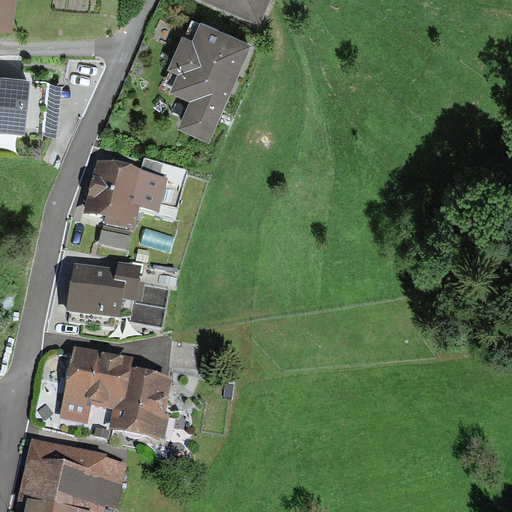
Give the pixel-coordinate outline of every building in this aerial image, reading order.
[(0,0),(0,19),(10,21),(12,0),(0,0)] [(201,0),(260,25),(270,0),(201,0)] [(200,24),(192,21),(185,38),(182,37),(168,70),(170,71),(164,84),(173,88),(170,93),(190,102),(178,130),(209,143),(251,45),(200,23),(200,24)] [(30,81),(0,78),(0,133),(25,136),(30,81)] [(61,86),(49,83),(43,136),(56,139),(61,86)] [(141,172),(98,161),(84,212),(106,217),(104,223),(134,231),(140,207),(160,212),(162,204),(178,208),(187,170),(144,159),(141,172)] [(132,232),(103,225),(99,244),(127,250),(132,232)] [(117,269),(75,262),(67,312),(70,312),(69,321),(114,328),(115,317),(120,318),(131,320),(131,323),(163,328),(169,290),(145,286),(145,282),(139,281),(141,265),(118,262),(117,269)] [(131,367),(133,357),(74,346),(60,418),(88,424),(91,404),(113,408),(123,410),(131,367)] [(173,375),(131,367),(123,410),(113,408),(109,430),(161,440),(161,437),(165,438),(170,414),(166,413),(173,375)] [(107,453),(32,439),(17,503),(26,504),(24,511),(105,511),(107,506),(118,509),(127,463),(106,457),(107,453)]
